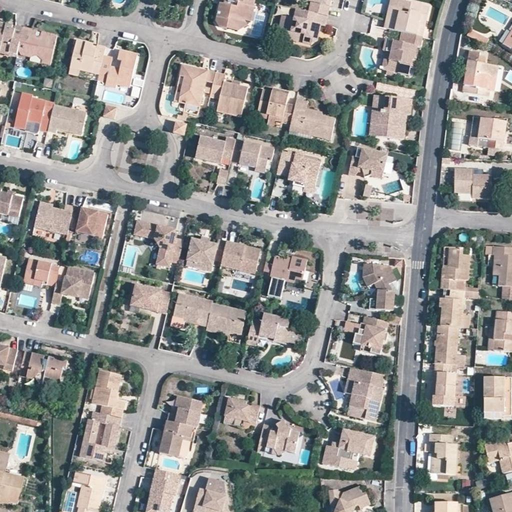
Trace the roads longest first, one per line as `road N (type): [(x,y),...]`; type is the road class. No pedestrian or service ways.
road 1 (residential): [(156,358),(280,386),(313,371),(341,232)]
road 2 (residential): [(421,236),(404,511)]
road 3 (residential): [(458,0),(424,218)]
road 4 (residential): [(355,0),(342,53),(315,70),(190,43)]
road 5 (residential): [(341,232),(178,201),(159,185)]
road 6 (residential): [(0,322),(156,358)]
road 7 (residential): [(156,358),(125,511)]
road 8 (residential): [(135,31),(2,0)]
